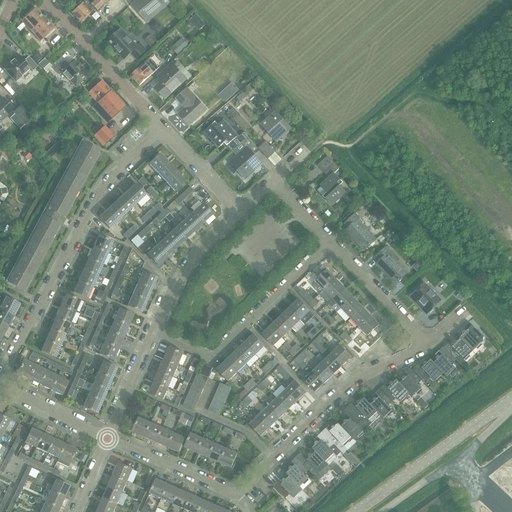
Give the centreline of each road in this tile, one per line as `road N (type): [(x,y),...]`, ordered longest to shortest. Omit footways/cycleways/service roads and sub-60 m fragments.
road 1 (residential): [(424,347),(356,380),(234,494),(107,439)]
road 2 (residential): [(162,130),(93,200),(0,377)]
road 3 (residential): [(153,334),(211,356),(330,243)]
road 4 (tertiary): [(356,511),(511,398)]
road 5 (residential): [(386,80),(511,215)]
road 6 (residential): [(162,130),(42,0)]
road 7 (residential): [(272,182),(386,80)]
road 8 (residential): [(153,334),(187,265),(238,212)]
road 9 (residential): [(424,347),(330,243)]
